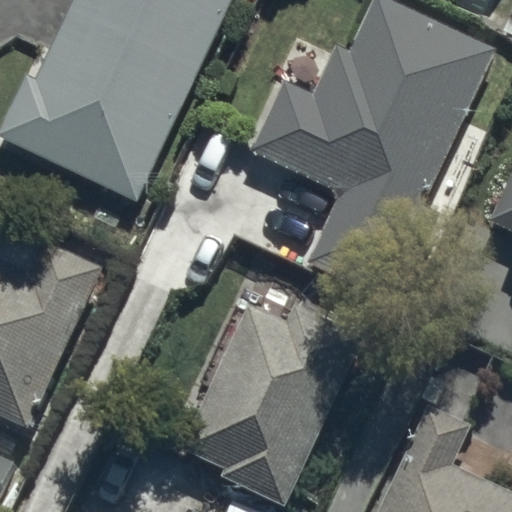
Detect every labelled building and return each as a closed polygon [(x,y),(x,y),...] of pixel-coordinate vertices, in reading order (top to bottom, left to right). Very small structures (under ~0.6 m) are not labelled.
[(28,78),(0,137),(0,143),(141,209),(238,0),(81,0),(42,85),(28,78)] [(286,88),(253,155),(341,199),(307,267),(396,312),(441,223),(423,214),(499,62),(381,3),(353,60),(340,54),(316,103),(286,88)] [(511,195),(496,230),(511,238),(511,195)] [(0,266),(0,424),(30,439),(107,277),(47,248),(31,282),(0,266)] [(248,314),(181,458),(226,479),(222,486),(276,511),(288,511),(367,343),(300,311),(289,333),(248,314)] [(428,415),(381,511),(511,511),(511,503),(455,476),(473,437),(428,415)] [(0,506),(17,468),(0,460),(0,506)]
